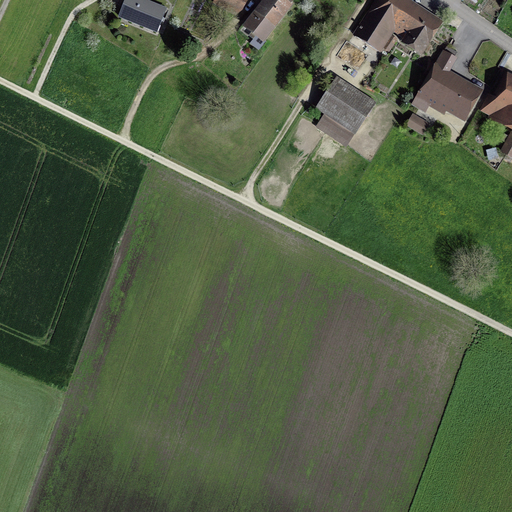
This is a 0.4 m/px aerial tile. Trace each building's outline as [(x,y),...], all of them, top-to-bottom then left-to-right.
[(157,32),(165,10),(141,0),(126,0),(119,17),(157,32)] [(219,0),(239,11),(241,6),(235,2),(235,0),(219,0)] [(246,27),(263,40),(289,7),(280,0),(266,0),(258,11),(257,10),(252,17),(253,18),(246,27)] [(399,0),(376,0),(354,36),(379,52),(393,30),(407,39),(405,42),(421,52),(438,25),(399,0)] [(391,36),(383,48),(389,52),(397,39),(391,36)] [(466,115),(477,95),(443,76),(453,59),(456,52),(446,47),(432,70),(434,72),(419,98),(417,97),(412,104),(424,111),(428,104),(445,113),(449,105),(466,115)] [(511,83),(502,78),(492,98),(489,96),(490,95),(489,95),(480,111),(511,127),(511,83)] [(373,107),(335,81),(317,109),(355,134),(373,107)] [(430,126),(411,115),(404,127),(423,138),(430,126)] [(502,151),(511,156),(511,134),(502,151)]
